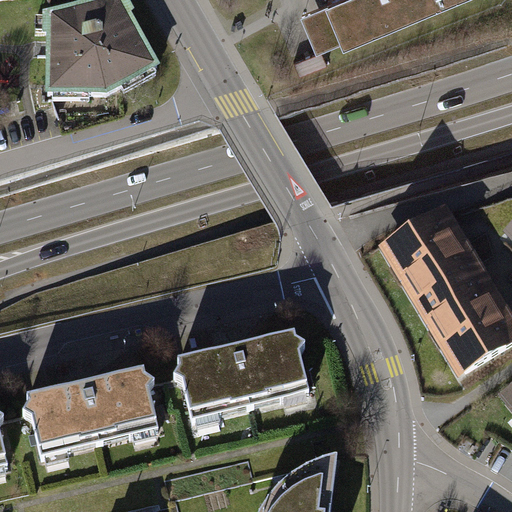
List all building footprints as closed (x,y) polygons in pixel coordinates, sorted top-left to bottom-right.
[(120,0),(50,17),(48,93),(107,92),(154,66),(120,0)] [(335,25),(325,0),(294,0),(307,35),(335,25)] [(325,0),(335,25),(338,32),(423,0),(325,0)] [(511,319),(448,213),(381,254),(461,386),(511,354),(511,319)] [(177,366),(191,422),(308,393),(294,337),(177,366)] [(32,408),(46,464),(167,435),(153,379),(32,408)] [(511,388),(503,395),(511,406),(511,388)] [(0,416),(0,476),(17,472),(3,416),(0,416)] [(331,511),(336,473),(304,483),(284,500),(274,511),(331,511)]
